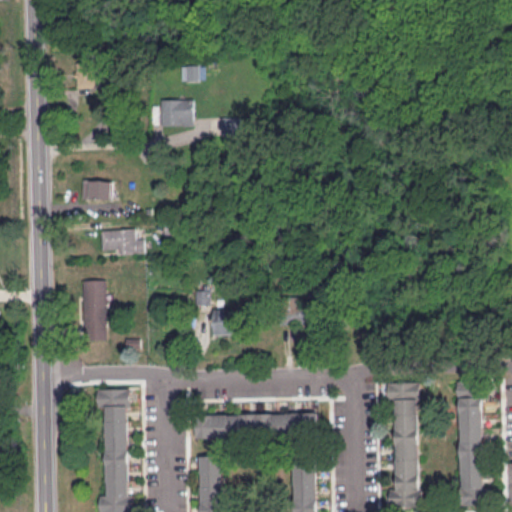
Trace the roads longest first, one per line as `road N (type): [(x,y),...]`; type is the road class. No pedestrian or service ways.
road 1 (tertiary): [(46,511),(37,0)]
road 2 (residential): [(38,10),(511,10)]
road 3 (residential): [(45,375),(471,376),(511,387)]
road 4 (residential): [(354,376),(358,505)]
road 5 (residential): [(166,375),(169,502)]
